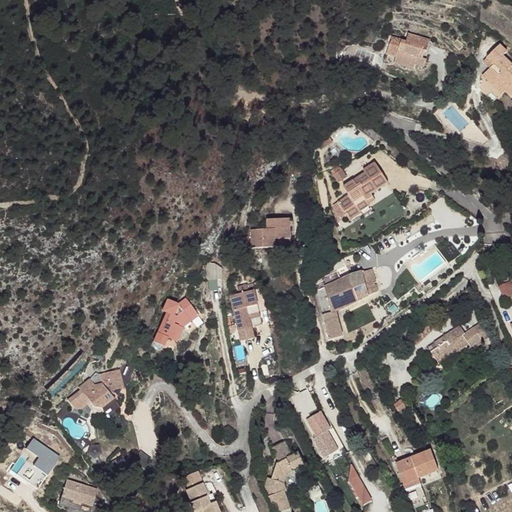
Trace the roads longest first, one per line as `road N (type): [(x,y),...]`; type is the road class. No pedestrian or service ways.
road 1 (unknown): [(336,358),(314,329),(299,256),(365,262),(497,221)]
road 2 (unclassified): [(411,135),(497,221)]
